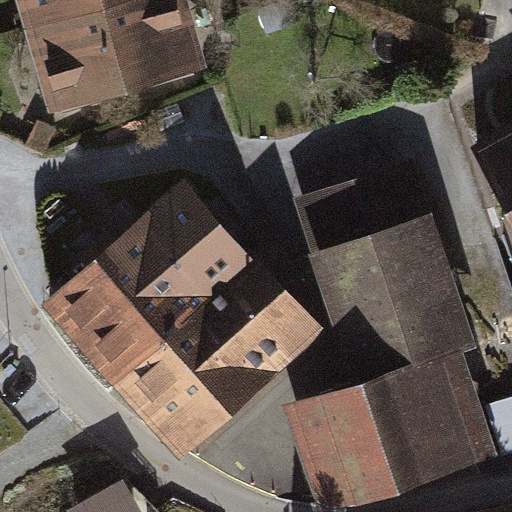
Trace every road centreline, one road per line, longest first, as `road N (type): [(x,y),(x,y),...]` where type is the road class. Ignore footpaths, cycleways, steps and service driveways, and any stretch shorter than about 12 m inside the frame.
road 1 (residential): [(0,259),(20,319),(140,449),(278,511)]
road 2 (residential): [(324,511),(511,483)]
